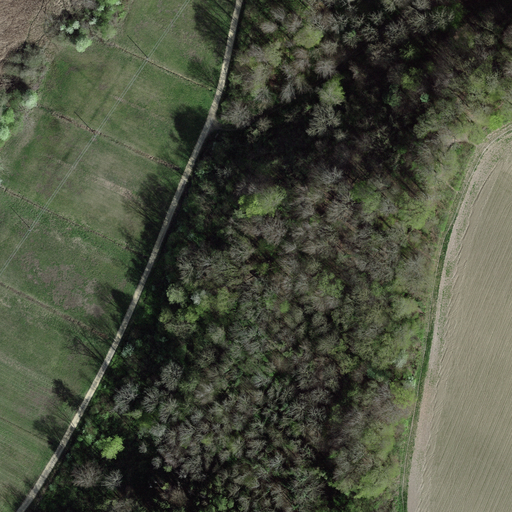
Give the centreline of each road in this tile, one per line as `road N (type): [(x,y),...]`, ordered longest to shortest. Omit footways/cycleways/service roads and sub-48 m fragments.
road 1 (track): [(19,511),(136,290),(217,99),(239,0)]
road 2 (track): [(205,126),(249,121),(406,16),(448,0)]
